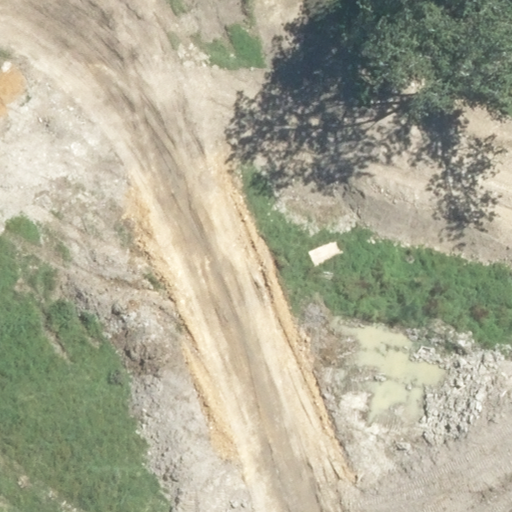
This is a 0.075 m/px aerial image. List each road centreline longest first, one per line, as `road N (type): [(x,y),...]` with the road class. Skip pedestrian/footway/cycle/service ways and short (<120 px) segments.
road 1 (residential): [(0,237),(424,511)]
road 2 (unknown): [(318,0),(156,338)]
